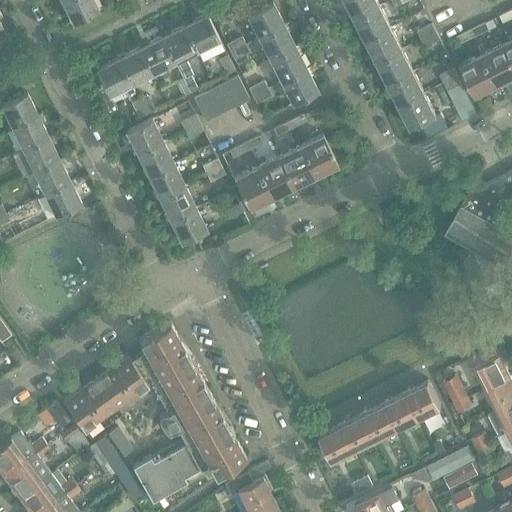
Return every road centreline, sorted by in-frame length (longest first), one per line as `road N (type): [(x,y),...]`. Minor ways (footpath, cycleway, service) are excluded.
road 1 (residential): [(169,287),(19,0)]
road 2 (residential): [(315,511),(198,274)]
road 3 (residential): [(198,274),(397,175)]
road 4 (residential): [(0,400),(169,287)]
road 5 (residential): [(397,175),(309,0)]
road 6 (residential): [(397,175),(511,116)]
